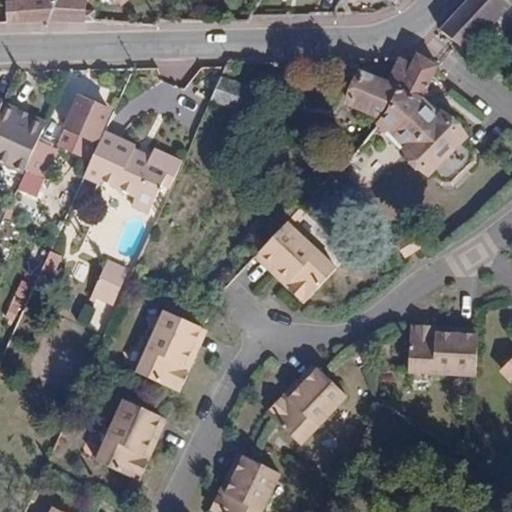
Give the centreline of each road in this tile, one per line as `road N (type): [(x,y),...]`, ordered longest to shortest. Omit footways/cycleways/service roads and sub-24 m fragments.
road 1 (residential): [(171,511),(236,369),(266,332),(339,332),(511,217)]
road 2 (residential): [(414,19),(357,35),(0,49)]
road 3 (residential): [(511,97),(414,19)]
